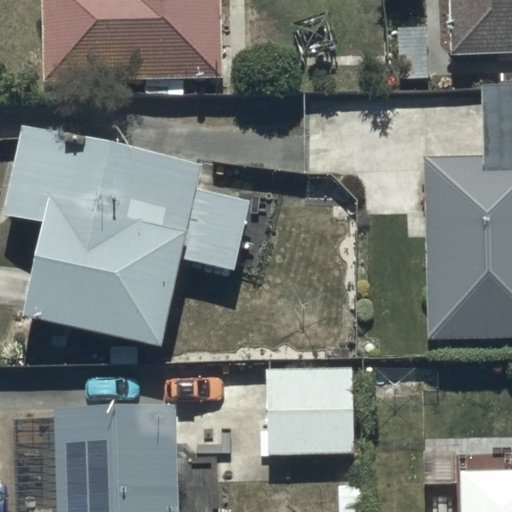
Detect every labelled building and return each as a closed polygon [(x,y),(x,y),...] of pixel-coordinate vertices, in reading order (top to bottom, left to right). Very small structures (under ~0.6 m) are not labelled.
[(0,0),(0,73),(147,73),(147,0),(0,0)] [(336,0),(339,0),(340,57),(378,56),(376,0),(336,0)] [(511,0),(433,0),(436,67),(511,64),(511,0)] [(470,164),(412,164),(413,348),(511,348),(511,94),(469,95),(470,164)] [(203,167),(18,124),(0,202),(0,216),(42,226),(20,320),(161,353),(183,258),(235,270),(251,200),(199,188),(203,167)] [(256,375),(256,464),(345,462),(348,462),(348,375),(256,375)] [(53,511),(180,511),(178,401),(52,404),(53,511)] [(447,458),(410,459),(410,492),(446,492),(445,511),(511,511),(511,476),(447,476),(447,458)]
